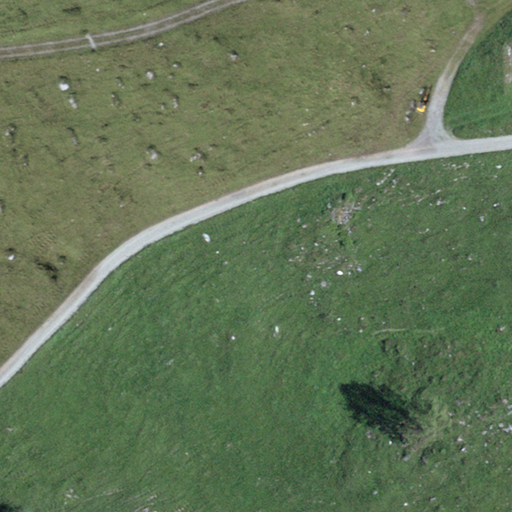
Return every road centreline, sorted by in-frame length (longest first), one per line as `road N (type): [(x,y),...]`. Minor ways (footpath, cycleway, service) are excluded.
road 1 (track): [(0,372),(120,251),(174,220),(353,162),(511,141)]
road 2 (track): [(0,50),(107,37),(224,0)]
road 3 (track): [(471,0),(480,15),(444,78),(431,148)]
